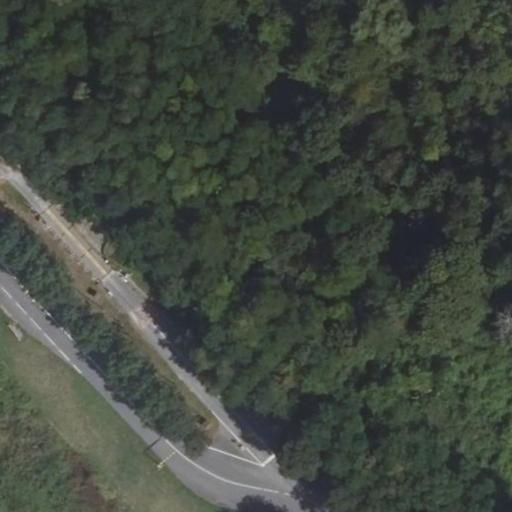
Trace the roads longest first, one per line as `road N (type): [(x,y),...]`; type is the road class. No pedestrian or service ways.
road 1 (unclassified): [(0,160),(152,345),(318,506)]
road 2 (unclassified): [(0,261),(211,490),(258,511)]
